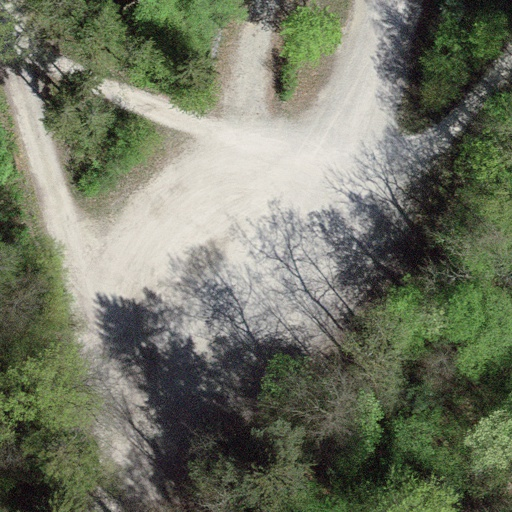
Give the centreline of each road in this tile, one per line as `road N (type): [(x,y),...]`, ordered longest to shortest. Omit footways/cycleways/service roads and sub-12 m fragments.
road 1 (track): [(387,0),(341,185),(119,461)]
road 2 (track): [(119,461),(258,0)]
road 3 (track): [(24,81),(119,461)]
